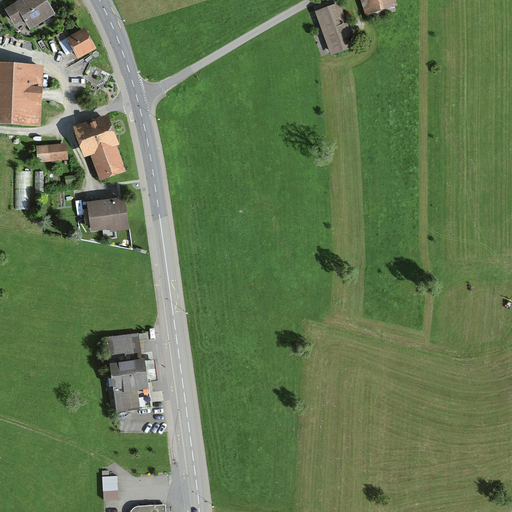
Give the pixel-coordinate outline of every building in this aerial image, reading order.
[(43,0),(22,0),(8,9),(16,22),(25,17),(30,26),(52,13),(43,0)] [(393,0),(361,0),(367,16),(396,7),(393,0)] [(340,7),(318,15),(332,56),(354,49),(340,7)] [(93,47),(84,31),(69,39),(78,55),(93,47)] [(41,71),(0,68),(0,124),(37,127),(41,71)] [(107,118),(76,129),(85,155),(93,152),(102,177),(123,169),(114,144),(116,143),(107,118)] [(66,146),(37,149),(39,163),(68,160),(66,146)] [(29,174),(17,174),(16,211),(29,211),(29,174)] [(122,199),(90,204),(94,228),(112,225),(112,228),(126,226),(122,199)] [(137,338),(108,342),(118,409),(149,404),(143,360),(140,360),(137,338)] [(103,478),(104,502),(119,501),(118,477),(103,478)]
